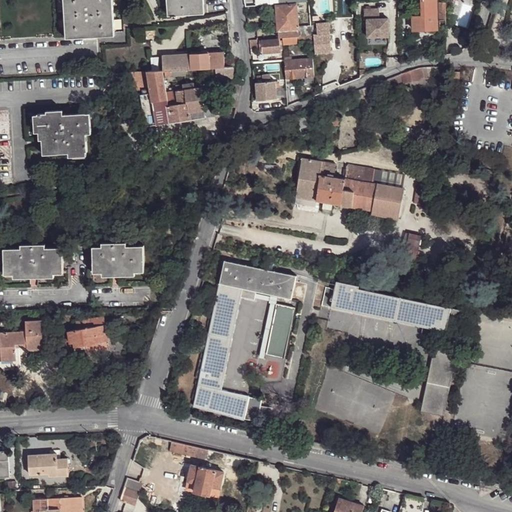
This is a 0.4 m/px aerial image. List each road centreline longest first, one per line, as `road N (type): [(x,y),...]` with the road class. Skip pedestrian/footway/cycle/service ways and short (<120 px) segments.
road 1 (unclassified): [(140,420),(437,488),(503,511)]
road 2 (unclassified): [(140,420),(243,116)]
road 3 (residential): [(469,59),(409,65),(277,114),(243,116)]
road 4 (unclassified): [(0,424),(140,420)]
